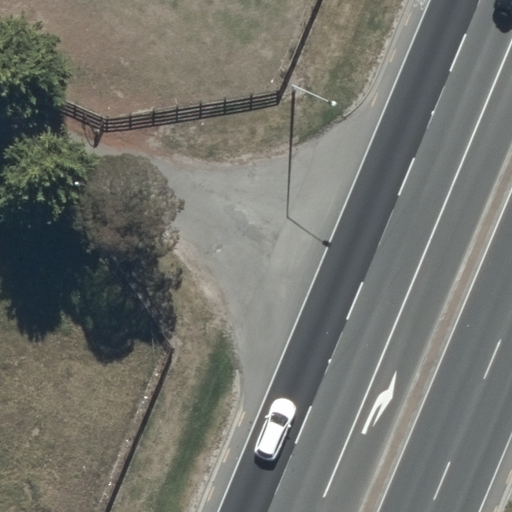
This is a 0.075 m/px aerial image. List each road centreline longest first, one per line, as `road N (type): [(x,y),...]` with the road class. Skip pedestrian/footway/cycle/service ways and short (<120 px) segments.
road 1 (trunk): [(272,511),(483,0)]
road 2 (trunk): [(336,511),(511,98)]
road 3 (trunk): [(511,319),(431,511)]
